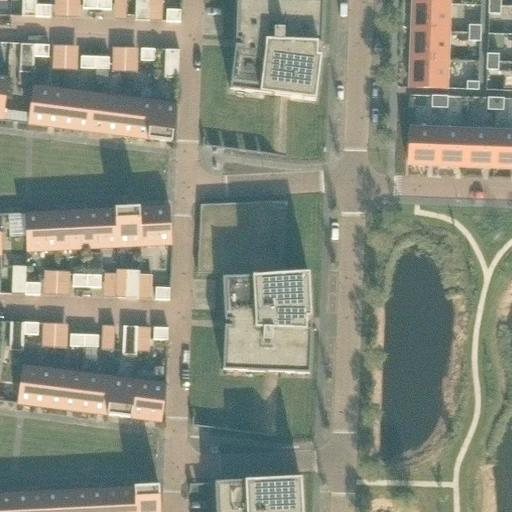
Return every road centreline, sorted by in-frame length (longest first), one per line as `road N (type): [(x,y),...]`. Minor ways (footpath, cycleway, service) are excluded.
road 1 (residential): [(185,189),(174,467),(343,461)]
road 2 (residential): [(343,461),(354,184)]
road 3 (residential): [(192,0),(185,189)]
road 4 (residential): [(354,184),(361,0)]
road 5 (unclassified): [(185,189),(354,184)]
road 6 (residential): [(354,184),(511,191)]
